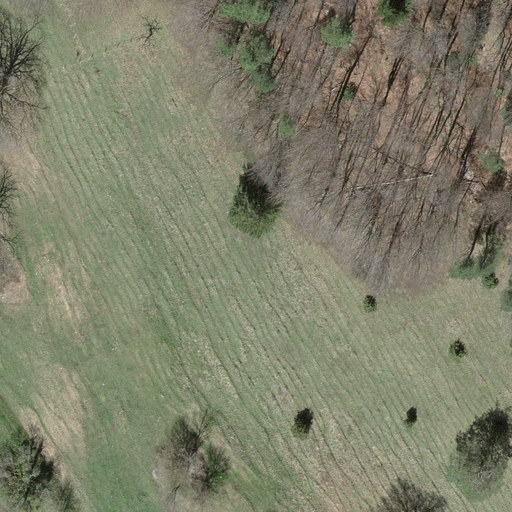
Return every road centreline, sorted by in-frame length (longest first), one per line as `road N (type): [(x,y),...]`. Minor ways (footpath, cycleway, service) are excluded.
road 1 (track): [(511,194),(422,26)]
road 2 (track): [(0,395),(73,511)]
